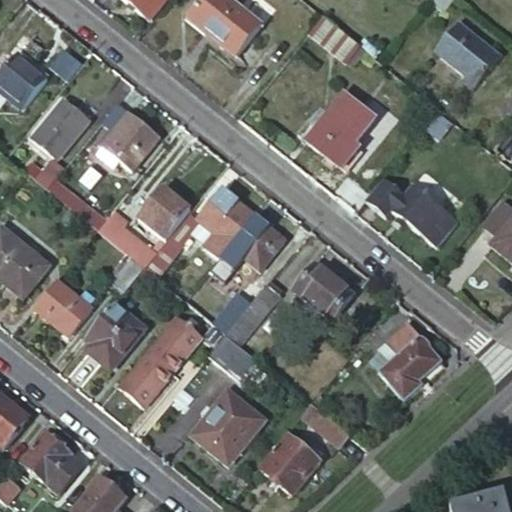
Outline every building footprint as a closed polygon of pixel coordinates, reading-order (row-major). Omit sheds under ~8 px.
[(122,0),(149,22),(167,0),(122,0)] [(230,0),(204,0),(187,21),(231,57),(233,54),(238,58),(263,27),(230,0)] [(432,0),(431,2),(444,13),(456,0),(432,0)] [(351,17),(339,31),(359,47),(371,34),(351,17)] [(325,19),(311,36),(348,66),(362,49),(359,47),(339,31),(325,19)] [(458,23),(434,52),(465,79),(462,81),(473,91),(500,59),(458,23)] [(18,57),(0,78),(0,92),(24,111),(48,82),(18,57)] [(511,93),(498,110),(510,120),(511,117),(511,93)] [(103,125),(118,107),(106,97),(91,115),(103,125)] [(347,98),(308,144),(338,168),(376,122),(347,98)] [(80,103),(72,113),(83,121),(91,112),(80,103)] [(83,121),(72,113),(63,105),(32,143),(57,163),(88,125),(83,121)] [(160,142),(118,107),(103,125),(115,135),(97,157),(113,171),(119,165),(132,176),(160,142)] [(439,118),(424,136),(436,146),(451,127),(439,118)] [(9,161),(29,177),(47,192),(56,182),(63,173),(42,156),(35,164),(24,154),(27,151),(21,146),(9,161)] [(385,181),(366,203),(387,220),(392,214),(437,251),(458,225),(413,188),(405,198),(385,181)] [(56,182),(47,192),(98,234),(107,223),(56,182)] [(190,218),(191,216),(165,194),(140,224),(167,246),(171,241),(190,218)] [(198,224),(190,218),(171,241),(187,254),(206,231),(218,240),(207,252),(222,263),(231,252),(256,221),(223,194),(198,224)] [(504,239),(498,246),(511,257),(511,204),(492,229),(504,239)] [(128,221),(116,212),(107,223),(98,234),(132,262),(145,272),(157,258),(122,229),(128,221)] [(285,245),(256,221),(231,252),(260,275),(285,245)] [(4,229),(0,234),(0,280),(25,301),(51,268),(4,229)] [(145,272),(132,262),(111,288),(124,299),(145,272)] [(317,268),(294,295),(332,326),(354,299),(317,268)] [(91,314),(56,285),(35,311),(69,339),(91,314)] [(228,335),(226,338),(240,349),(283,298),(268,286),(254,304),(228,335)] [(191,305),(219,328),(229,316),(201,292),(191,305)] [(219,328),(228,335),(254,304),(245,296),(229,316),(219,328)] [(116,308),(88,342),(94,346),(87,353),(113,373),(146,333),(116,308)] [(148,417),(208,344),(178,318),(117,391),(148,417)] [(401,357),(379,375),(404,405),(444,372),(408,330),(395,340),(396,341),(392,345),(401,357)] [(225,340),(212,355),(243,381),(256,365),(225,340)] [(229,392),(193,437),(230,468),(267,423),(229,392)] [(29,422),(0,398),(0,449),(4,453),(29,422)] [(340,448),(348,438),(311,407),(303,418),(340,448)] [(72,457),(45,436),(19,468),(57,498),(81,469),(70,460),(72,457)] [(290,438),(262,471),(295,497),(323,465),(290,438)] [(116,511),(126,501),(98,479),(70,511),(116,511)] [(18,493),(4,482),(0,487),(0,505),(5,510),(18,493)] [(508,511),(506,501),(462,511),(508,511)]
